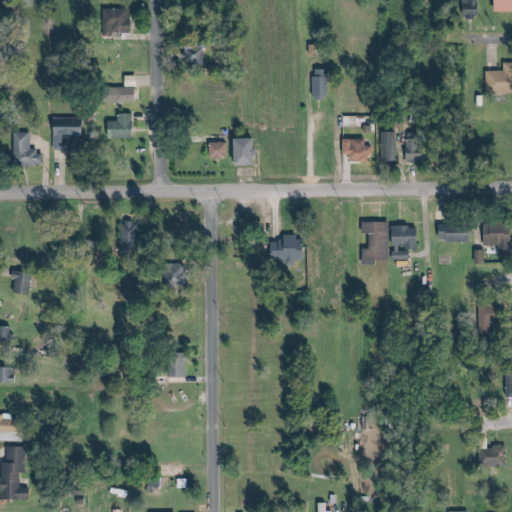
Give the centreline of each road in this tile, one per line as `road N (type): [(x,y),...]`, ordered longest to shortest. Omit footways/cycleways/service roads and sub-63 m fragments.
road 1 (residential): [(511,188),(0,194)]
road 2 (residential): [(212,511),(209,191)]
road 3 (residential): [(160,191),(153,0)]
